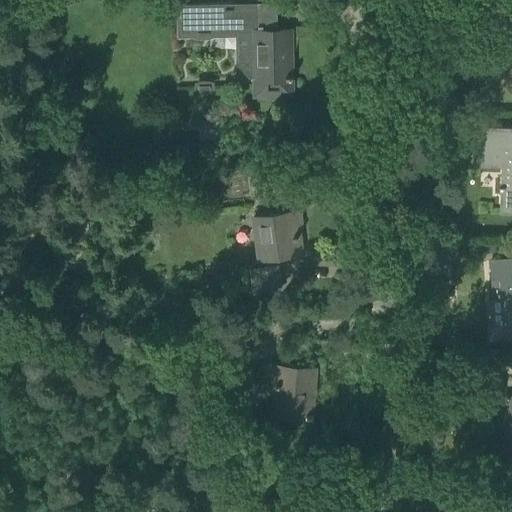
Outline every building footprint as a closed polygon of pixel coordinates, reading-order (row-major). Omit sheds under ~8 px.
[(509,0),(493,0),(492,34),(508,34),(509,0)] [(285,58),(285,29),(265,29),(257,29),(257,1),(255,1),(255,4),(235,5),(235,2),(181,4),(182,30),(240,29),(241,58),(252,58),(252,95),(268,94),(268,97),(279,96),(279,93),(291,93),(291,78),(293,78),(294,74),(291,74),(291,58),(285,58)] [(222,124),(199,124),(199,135),(222,134),(222,124)] [(502,209),(511,209),(511,129),(477,128),(476,162),(511,163),(510,186),(503,185),(502,209)] [(287,172),(248,177),(251,195),(289,189),(287,172)] [(258,259),(281,255),(301,253),(298,228),(302,227),(299,211),(252,217),(258,259)] [(408,241),(408,257),(419,258),(418,272),(446,273),(446,259),(447,243),(408,241)] [(511,258),(492,260),(494,283),(488,283),(489,297),(503,296),(505,325),(511,324),(511,258)] [(196,311),(154,314),(155,325),(197,321),(196,311)] [(275,414),(293,416),(313,418),(314,414),(311,413),(313,397),(307,396),(310,368),(267,363),(265,387),(277,388),(275,414)] [(500,380),(471,380),(472,397),(500,396),(500,380)] [(243,511),(247,501),(220,493),(219,494),(212,492),(209,502),(217,505),(216,505),(241,511),(243,511)]
